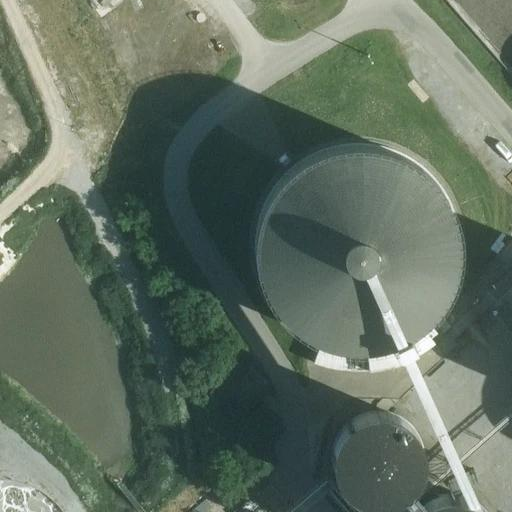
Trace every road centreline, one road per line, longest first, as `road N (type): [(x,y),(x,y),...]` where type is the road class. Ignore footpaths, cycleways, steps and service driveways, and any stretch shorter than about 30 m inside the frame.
road 1 (unknown): [(304,511),(319,495),(298,435),(201,219),(197,161),(257,79)]
road 2 (unknown): [(511,137),(397,0)]
road 3 (unknown): [(257,79),(379,0)]
